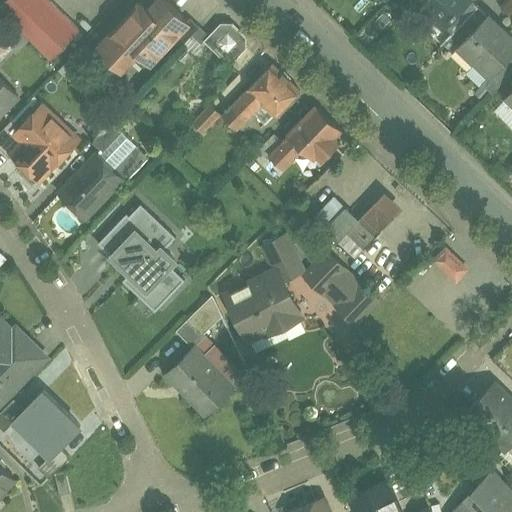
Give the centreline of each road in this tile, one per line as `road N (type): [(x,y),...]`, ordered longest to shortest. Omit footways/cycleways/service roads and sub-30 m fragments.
road 1 (residential): [(0,207),(72,314),(138,436),(166,511)]
road 2 (residential): [(177,511),(393,431),(476,350)]
road 3 (secondary): [(271,0),(511,222)]
